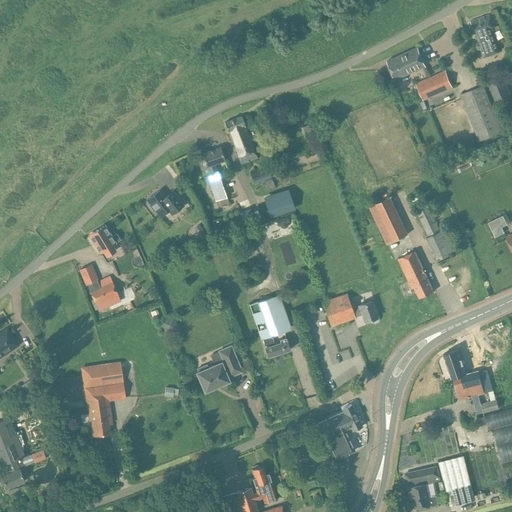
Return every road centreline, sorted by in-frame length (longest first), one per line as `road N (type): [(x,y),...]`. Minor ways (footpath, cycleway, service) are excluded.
road 1 (unclassified): [(0,294),(194,123),(330,72),(468,0)]
road 2 (residential): [(77,511),(363,386),(391,391)]
road 3 (secondary): [(391,391),(421,344),(511,300)]
road 4 (secondary): [(370,511),(391,391)]
